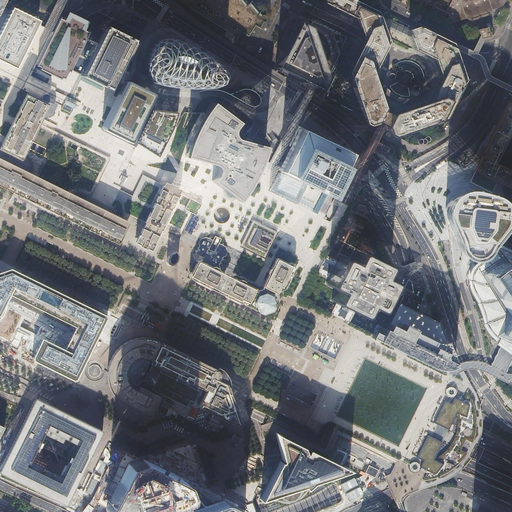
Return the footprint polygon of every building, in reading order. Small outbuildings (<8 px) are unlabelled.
[(260,12),(262,11),(261,10),(258,12),(250,3),(253,1),(252,0),(246,5),(242,0),(178,0),(190,7),(192,3),(195,5),(195,6),(197,7),(199,7),(200,8),(202,7),(205,9),(205,11),(207,12),(207,13),(210,15),(211,15),(214,16),(215,16),(217,17),(217,19),(219,20),(219,21),(222,23),(223,22),(226,24),(227,23),(229,24),(229,26),(231,27),(231,29),(234,30),(235,30),(238,31),(240,31),(241,32),(247,36),(248,36),(255,25),(262,29),(266,23),(261,20),(262,19),(263,19),(264,19),(265,18),(265,16),(264,15),(263,14),(262,15),(260,12)] [(363,116),(365,121),(366,124),(370,126),(372,125),(378,123),(385,110),(372,75),(383,52),(385,49),(386,47),(386,46),(388,42),(387,40),(385,34),(381,21),(410,35),(415,50),(434,60),(436,66),(437,69),(441,78),(429,102),(393,114),(387,127),(390,134),(390,136),(394,138),(395,137),(396,137),(432,125),(445,121),(465,80),(460,65),(455,52),(454,48),(454,46),(453,44),(418,27),(416,28),(416,26),(412,24),(411,23),(407,21),(405,21),(404,21),(402,20),(400,19),(398,18),(396,17),(394,16),(392,14),(389,13),(387,12),(385,13),(382,14),(381,14),(379,15),(378,13),(352,0),(322,0),(324,4),(356,19),(357,20),(358,25),(360,30),(361,34),(363,39),(364,41),(363,42),(359,49),(351,67),(340,61),(321,98),(356,115),(362,113),(363,116)] [(418,0),(417,2),(425,6),(424,7),(433,11),(434,10),(450,17),(449,18),(456,22),(467,18),(473,21),(490,15),(493,9),(504,5),(506,0),(418,0)] [(0,60),(15,68),(37,23),(38,21),(11,8),(5,19),(0,29),(0,60)] [(68,62),(73,64),(90,30),(85,28),(88,22),(84,20),(80,18),(74,15),(68,12),(65,18),(64,18),(61,16),(61,17),(60,17),(59,19),(44,51),(45,51),(37,67),(60,79),(68,62)] [(316,86),(320,88),(324,78),(337,53),(340,46),(344,37),(335,32),(326,28),(319,25),(309,20),(307,19),(305,18),(304,19),(303,21),(302,23),(301,25),(299,28),(296,26),(279,60),(283,62),(280,68),(307,81),(312,84),(316,86)] [(481,35),(482,39),(485,38),(486,37),(485,34),(489,32),(488,31),(487,27),(482,29),(483,32),(480,33),(481,35)] [(106,28),(83,75),(110,88),(118,73),(133,41),(106,28)] [(201,54),(190,46),(183,42),(177,39),(172,36),(164,36),(159,38),(156,42),(153,46),(152,52),(153,57),(156,61),(162,67),(171,72),(182,76),(193,79),(203,81),(212,81),(217,78),(218,78),(218,73),(216,68),(212,63),(201,54)] [(306,81),(307,81),(280,68),(279,71),(300,81),(301,81),(302,81),(303,82),(304,82),(305,82),(306,81)] [(118,94),(101,128),(128,141),(151,94),(136,87),(124,81),(118,93),(118,94)] [(42,119),(49,104),(47,103),(44,102),(31,96),(26,93),(26,95),(14,119),(9,128),(3,141),(1,145),(0,146),(0,149),(3,151),(17,158),(19,159),(21,160),(23,156),(24,154),(25,153),(27,149),(31,141),(42,119)] [(160,96),(130,157),(158,170),(158,169),(188,109),(160,96)] [(185,157),(206,163),(212,164),(214,165),(216,167),(217,169),(217,171),(217,173),(217,174),(212,181),(238,201),(243,194),(249,186),(252,181),(254,176),(259,166),(261,160),(262,158),(263,154),(265,146),(254,143),(251,142),(238,139),(236,138),(235,137),(234,136),(233,135),(233,133),(233,131),(233,130),(234,128),(238,122),(212,102),(208,107),(204,114),(202,116),(200,120),(198,122),(195,129),(191,137),(190,141),(187,149),(185,157)] [(511,104),(508,103),(507,102),(480,158),(474,170),(511,188),(511,104)] [(72,109),(64,105),(61,110),(69,114),(72,109)] [(389,112),(385,110),(378,123),(383,125),(387,127),(393,114),(389,112)] [(300,129),(279,170),(280,171),(305,183),(327,194),(348,153),(300,129)] [(118,244),(121,237),(122,235),(129,221),(72,193),(65,190),(38,177),(31,173),(28,172),(0,158),(0,186),(13,192),(20,196),(29,200),(118,244)] [(280,171),(271,189),(296,202),(305,183),(280,171)] [(124,177),(116,173),(113,178),(120,182),(121,182),(124,177)] [(158,237),(159,236),(158,235),(161,229),(162,230),(163,227),(172,210),(171,210),(172,207),(173,208),(180,193),(179,193),(180,190),(181,189),(177,187),(177,186),(170,183),(166,181),(165,183),(164,185),(163,185),(161,188),(156,199),(157,199),(155,202),(154,202),(152,206),(153,206),(150,212),(150,211),(145,221),(146,221),(144,225),(143,227),(142,227),(140,231),(141,232),(139,234),(138,234),(135,241),(140,244),(139,245),(146,248),(147,248),(152,250),(156,242),(155,242),(156,239),(157,240),(158,237)] [(447,216),(450,222),(453,229),(455,234),(455,237),(456,240),(457,243),(459,246),(462,249),(466,251),(471,253),(476,252),(480,251),(483,248),(486,245),(488,240),(491,237),(496,230),(500,225),(503,222),(504,219),(506,215),(506,211),(506,208),(506,205),(505,201),(503,198),(500,195),(497,192),(494,191),(485,188),(479,187),(474,186),(465,185),(458,186),(455,188),(453,190),(450,193),(448,196),(446,200),(446,206),(446,212),(447,216)] [(196,214),(201,203),(198,202),(197,201),(190,198),(187,205),(185,208),(191,211),(193,212),(196,214)] [(262,232),(273,237),(276,231),(256,222),(245,245),(265,255),(268,249),(256,243),(258,239),(259,237),(262,232)] [(256,243),(268,249),(273,237),(262,232),(259,237),(258,239),(256,243)] [(197,261),(191,275),(191,276),(194,278),(195,281),(212,289),(214,288),(224,292),(224,295),(241,303),(244,302),(258,309),(259,312),(263,314),(268,312),(268,311),(269,312),(270,311),(273,310),(275,306),(274,303),(276,299),(279,294),(281,289),(283,289),(291,272),(291,270),(292,266),(292,264),(278,257),(276,257),(264,280),(265,280),(262,285),(262,286),(261,289),(258,289),(256,288),(221,270),(220,267),(219,264),(222,264),(220,261),(223,260),(222,257),(225,256),(227,252),(226,246),(224,245),(223,242),(220,243),(219,243),(221,238),(215,235),(213,240),(212,239),(211,236),(208,237),(206,236),(200,238),(198,243),(199,245),(196,247),(197,249),(194,250),(195,253),(193,254),(195,260),(197,261)] [(511,253),(500,247),(483,261),(479,263),(476,267),(474,271),(472,276),(472,280),(471,281),(472,284),(474,290),(476,293),(478,296),(481,302),(480,303),(482,307),(484,312),(486,322),(488,326),(490,329),(494,334),(497,337),(498,336),(500,337),(500,338),(503,340),(504,340),(507,342),(509,343),(511,344),(511,253)] [(171,264),(173,264),(174,263),(175,262),(176,261),(177,260),(177,258),(177,255),(177,253),(176,252),(175,251),(174,251),(172,251),(170,252),(168,254),(167,256),(167,258),(167,261),(167,262),(168,263),(169,264),(170,264),(171,264)] [(341,306),(348,309),(358,314),(360,313),(364,305),(366,306),(367,304),(375,308),(377,307),(389,282),(388,280),(381,276),(381,275),(379,274),(383,266),(383,264),(357,251),(356,252),(352,260),(350,259),(349,261),(341,257),(339,257),(334,267),(331,274),(326,283),(327,285),(335,289),(334,291),(336,291),(332,299),(333,301),(341,306)] [(331,274),(334,267),(325,262),(324,266),(322,269),(331,274)] [(0,317),(3,314),(5,310),(7,306),(7,305),(7,302),(7,300),(7,299),(11,292),(79,324),(68,346),(46,336),(37,356),(38,357),(37,358),(78,376),(79,377),(87,360),(89,357),(88,356),(88,355),(89,356),(91,352),(92,351),(99,336),(98,335),(98,334),(99,335),(105,323),(109,314),(108,313),(108,312),(89,303),(88,304),(87,303),(88,302),(67,292),(67,294),(65,293),(66,292),(46,282),(46,283),(45,283),(45,282),(26,272),(25,274),(24,273),(25,272),(18,268),(0,274),(0,317)] [(377,324),(372,334),(430,362),(433,363),(436,363),(440,362),(442,361),(445,359),(451,362),(449,358),(435,320),(418,312),(403,305),(401,304),(400,303),(387,329),(377,324)] [(348,309),(341,306),(337,314),(341,315),(343,317),(348,309)] [(184,350),(164,340),(159,337),(157,337),(155,336),(152,336),(149,335),(144,335),(143,335),(141,335),(140,336),(139,336),(137,336),(136,337),(131,339),(129,339),(125,342),(120,346),(116,351),(114,355),(113,357),(111,363),(110,368),(110,369),(110,374),(111,381),(113,387),(114,388),(115,390),(115,391),(116,393),(120,397),(123,400),(124,401),(131,405),(132,406),(133,405),(134,405),(133,406),(135,407),(139,409),(147,413),(148,412),(149,412),(156,396),(158,392),(161,394),(159,398),(157,403),(179,413),(190,418),(202,414),(205,409),(209,411),(213,413),(221,417),(231,422),(238,419),(234,408),(225,384),(224,382),(222,382),(220,376),(215,364),(213,363),(212,364),(211,364),(212,363),(203,359),(194,354),(185,350),(185,351),(184,351),(184,350)] [(511,344),(509,343),(507,342),(504,340),(503,340),(500,338),(498,342),(511,351),(511,344)] [(445,386),(445,387),(444,388),(444,389),(445,390),(445,391),(445,392),(446,392),(446,393),(447,393),(448,393),(449,394),(450,394),(451,393),(452,393),(453,393),(453,392),(454,392),(454,391),(454,390),(455,389),(455,388),(454,387),(454,386),(453,385),(452,384),(451,384),(450,384),(449,383),(449,384),(448,384),(447,384),(446,384),(446,385),(445,386)] [(6,470),(73,503),(90,471),(105,439),(110,430),(43,397),(25,433),(6,470)] [(190,418),(179,413),(178,415),(191,421),(201,417),(202,414),(190,418)] [(0,421),(0,445),(1,446),(11,426),(6,424),(0,421)] [(326,455),(277,430),(282,454),(284,464),(283,468),(278,465),(277,467),(265,491),(262,498),(279,492),(280,495),(281,497),(282,499),(284,500),(286,501),(289,502),(291,502),(293,501),(295,500),(297,499),(298,498),(299,496),(301,493),(302,490),(304,488),(306,486),(309,483),(312,481),(316,480),(351,468),(326,455)] [(230,437),(234,440),(237,441),(239,436),(236,435),(232,433),(229,431),(227,436),(230,437)] [(269,464),(277,467),(278,465),(283,468),(284,464),(282,454),(275,451),(269,464)] [(187,479),(185,477),(149,459),(146,458),(128,464),(126,466),(116,482),(105,504),(105,508),(105,511),(239,511),(238,508),(237,505),(229,500),(225,499),(222,499),(194,509),(187,479)] [(408,461),(408,462),(407,463),(407,464),(407,465),(407,466),(408,467),(409,468),(410,469),(411,469),(412,469),(413,469),(414,469),(415,469),(415,468),(416,468),(416,467),(417,467),(417,466),(417,465),(417,464),(417,463),(417,462),(416,461),(415,460),(414,459),(413,459),(412,459),(411,459),(410,460),(409,460),(409,461),(408,461)]
